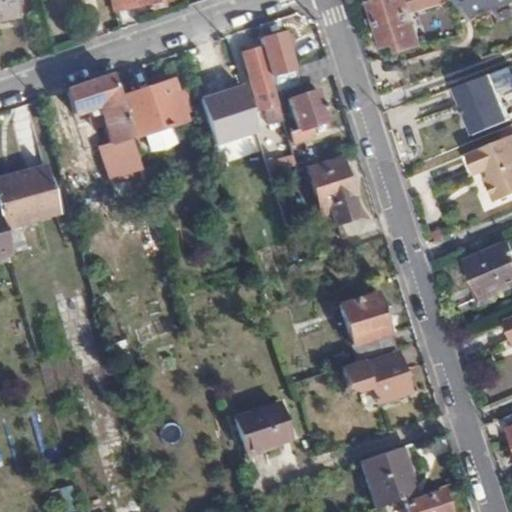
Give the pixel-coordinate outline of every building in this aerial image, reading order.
[(0,0),(0,17),(19,15),(16,0),(0,0)] [(112,0),(116,11),(159,0),(112,0)] [(373,0),(370,1),(377,24),(409,14),(404,0),(373,0)] [(452,0),(455,8),(469,3),(468,0),(452,0)] [(409,14),(377,24),(385,46),(399,41),(403,51),(419,45),(409,14)] [(286,33),(260,40),(263,48),(270,77),(295,69),(286,33)] [(268,126),(282,122),(275,93),(270,77),(263,48),(244,54),(257,110),(264,108),(268,126)] [(332,75),(327,59),(295,69),(299,85),(332,75)] [(487,73),(452,87),(470,135),(506,121),(487,73)] [(113,75),(68,90),(75,112),(88,108),(91,118),(101,115),(110,144),(115,142),(121,162),(106,166),(113,190),(145,180),(142,170),(132,137),(119,96),(113,75)] [(175,79),(119,96),(132,137),(187,120),(185,111),(190,109),(185,90),(178,92),(175,79)] [(326,123),(317,93),(289,100),(300,140),(311,138),(309,128),(326,123)] [(511,133),(470,151),(478,170),(483,168),(495,198),(511,191),(511,133)] [(470,151),(463,153),(470,173),(478,170),(470,151)] [(356,214),(341,161),(308,171),(324,224),(356,214)] [(0,216),(3,228),(60,214),(47,165),(0,178),(0,216)] [(145,180),(146,185),(160,180),(156,166),(142,170),(145,180)] [(242,231),(260,225),(254,205),(236,210),(242,231)] [(0,250),(9,249),(3,228),(0,216),(0,250)] [(511,286),(511,245),(472,259),(484,296),(511,286)] [(340,305),(358,362),(394,351),(376,295),(340,305)] [(511,316),(501,322),(511,344),(511,316)] [(408,394),(396,356),(363,366),(375,403),(408,394)] [(289,440),(277,404),(234,418),(246,453),(289,440)] [(415,497),(400,449),(359,462),(374,510),(403,501),(415,497)] [(444,511),(438,490),(415,497),(403,501),(407,511),(444,511)]
